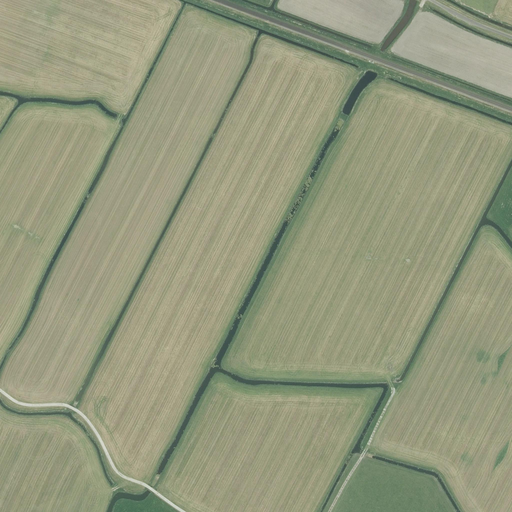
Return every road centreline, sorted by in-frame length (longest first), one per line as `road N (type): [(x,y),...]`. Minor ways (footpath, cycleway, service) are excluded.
road 1 (track): [(183,511),(114,469),(77,410),(20,403),(0,390)]
road 2 (track): [(328,511),(393,392),(387,377)]
